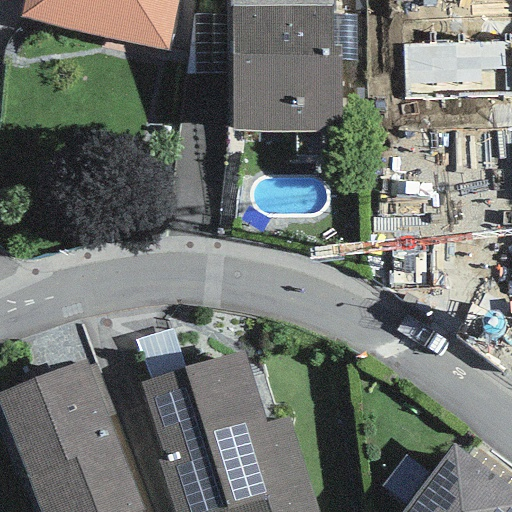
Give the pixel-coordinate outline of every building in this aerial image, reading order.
[(176,0),(23,0),(20,19),(166,50),(176,0)] [(331,0),(229,0),(231,132),(341,130),(340,46),(332,46),(331,0)] [(244,352),(141,384),(164,460),(157,463),(172,511),(317,511),(288,417),(266,424),(244,352)] [(84,360),(0,392),(0,409),(40,511),(142,511),(145,511),(108,418),(115,415),(95,364),(87,367),(84,360)] [(511,511),(511,490),(452,445),(402,511),(511,511)]
